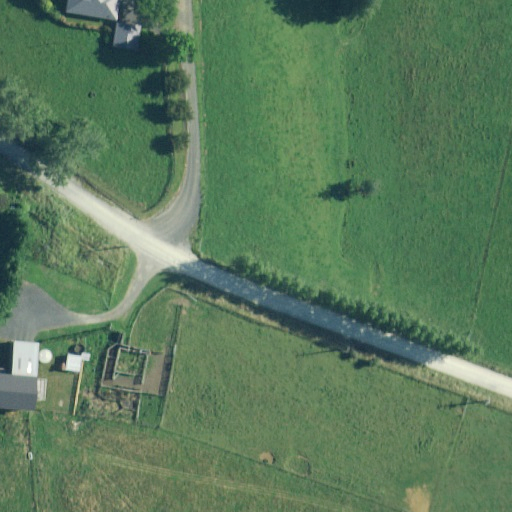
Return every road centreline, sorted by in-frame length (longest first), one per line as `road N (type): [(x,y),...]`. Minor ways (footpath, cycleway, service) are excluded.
road 1 (unclassified): [(0,161),(180,267),(511,390)]
road 2 (track): [(179,0),(179,202),(148,249)]
